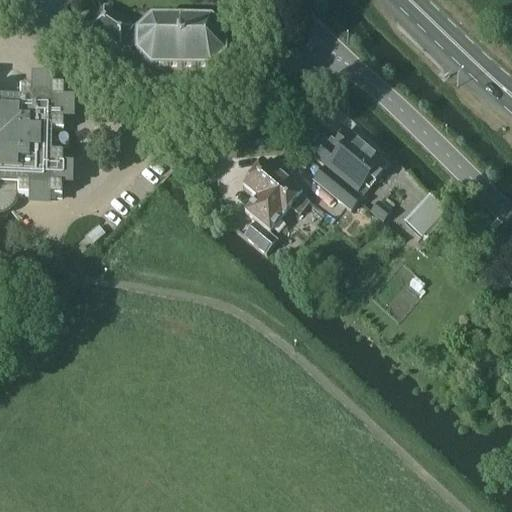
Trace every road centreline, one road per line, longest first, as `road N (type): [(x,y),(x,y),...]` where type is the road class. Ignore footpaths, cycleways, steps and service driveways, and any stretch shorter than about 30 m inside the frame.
road 1 (residential): [(86,279),(59,265),(55,243),(155,136),(173,93)]
road 2 (residential): [(511,220),(349,65)]
road 3 (residential): [(20,0),(106,72),(173,93)]
road 4 (residential): [(173,93),(294,61),(349,65)]
road 5 (secondary): [(511,97),(409,0)]
